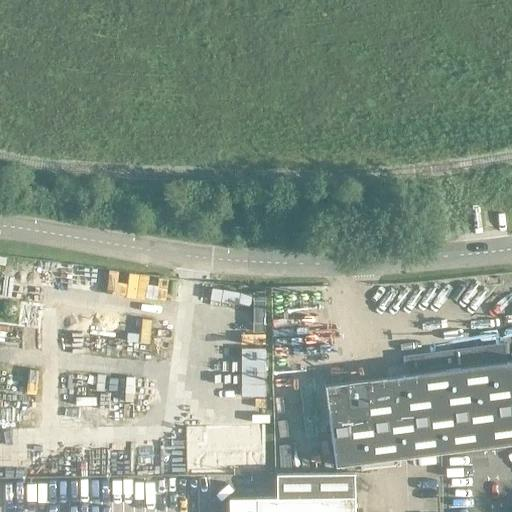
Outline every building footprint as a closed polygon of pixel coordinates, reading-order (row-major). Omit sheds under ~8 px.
[(236,288),(210,285),(208,296),(235,299),(236,288)] [(270,327),(269,288),(257,289),(259,327),(270,327)] [(247,358),(269,361),(271,344),(249,341),(247,358)] [(511,442),(511,359),(507,361),(504,342),(494,344),(484,349),(425,357),(415,354),(404,355),(406,373),(365,379),(326,384),(327,385),(330,416),(337,465),(511,442)] [(494,344),(415,354),(425,357),(484,349),(494,344)] [(356,511),(355,472),(338,472),(277,473),(277,497),(230,498),(230,511),(356,511)]
